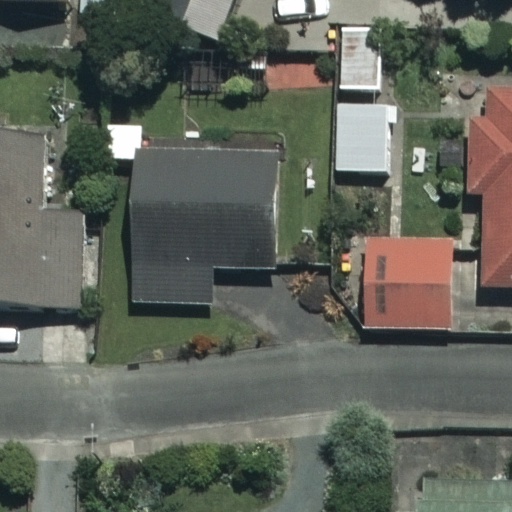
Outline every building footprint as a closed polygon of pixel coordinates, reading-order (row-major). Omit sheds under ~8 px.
[(1,0),(2,17),(78,17),(77,0),(1,0)] [(154,0),(149,15),(221,44),(238,0),(154,0)] [(383,33),(344,31),(342,91),(381,91),(383,33)] [(511,88),(489,89),(488,119),(472,118),(468,197),(486,198),(484,289),(511,289),(511,88)] [(390,107),(340,106),(338,173),(389,174),(390,107)] [(47,211),(48,138),(0,133),(0,307),(85,310),(87,213),(47,211)] [(289,168),(143,166),(140,313),(212,314),(213,277),(288,279),(289,168)] [(454,242),(368,240),(365,330),(454,331),(454,242)] [(511,511),(511,483),(425,481),(423,511),(511,511)]
